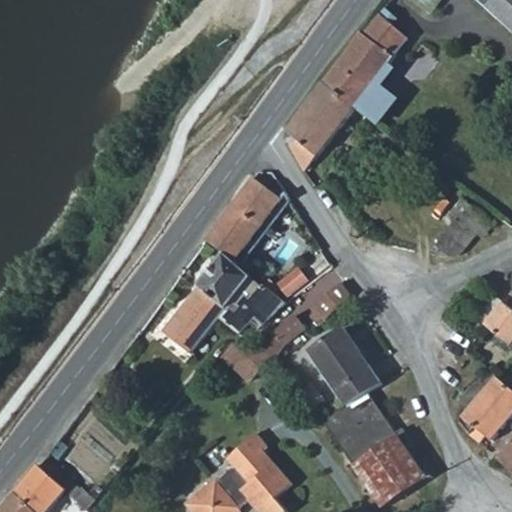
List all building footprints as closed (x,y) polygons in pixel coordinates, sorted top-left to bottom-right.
[(511,0),(476,0),(511,31),(511,0)] [(326,86),(358,110),(377,124),(397,100),(377,84),(403,51),(402,45),(372,23),(326,86)] [(358,110),(326,86),(290,134),(299,142),(293,150),(306,173),(358,110)] [(280,181),(266,165),(220,227),(232,236),(234,238),(249,220),(262,229),(288,197),(289,196),(280,181)] [(448,259),(459,257),(462,256),(487,219),(464,200),(449,218),(456,223),(434,251),(437,253),(448,259)] [(232,236),(220,227),(207,243),(218,252),(232,236)] [(229,311),(232,307),(251,327),(257,322),(263,327),(287,305),(266,288),(264,290),(226,258),(201,289),(229,311)] [(304,265),(283,285),(297,300),(318,280),(304,265)] [(354,295),(345,283),(322,303),(317,309),(328,321),(354,295)] [(232,307),(229,311),(201,289),(165,334),(192,357),(221,320),(238,337),(251,327),(232,307)] [(330,324),(358,302),(354,295),(328,321),(330,324)] [(511,310),(504,304),(486,329),(511,348),(511,310)] [(294,319),(275,339),(285,349),(306,331),(302,326),(294,319)] [(311,353),(349,408),(383,387),(346,329),(311,353)] [(275,339),(261,353),(271,359),(275,362),(285,349),(275,339)] [(249,384),(271,359),(261,353),(252,350),(236,344),(222,359),(249,384)] [(494,443),(511,420),(511,388),(501,380),(467,419),(478,429),(472,436),(484,446),(490,439),(494,443)] [(365,481),(382,508),(384,511),(431,480),(408,445),(415,440),(407,428),(398,433),(372,396),(326,428),(346,454),(365,481)] [(202,486),(187,496),(198,511),(226,511),(241,501),(248,511),(279,511),(273,503),(292,489),(265,452),(270,447),(260,433),(230,455),(237,464),(204,489),(202,486)] [(511,443),(501,455),(498,459),(511,470),(511,443)] [(49,511),(67,492),(41,468),(17,495),(35,511),(49,511)] [(35,511),(17,495),(0,511),(35,511)]
